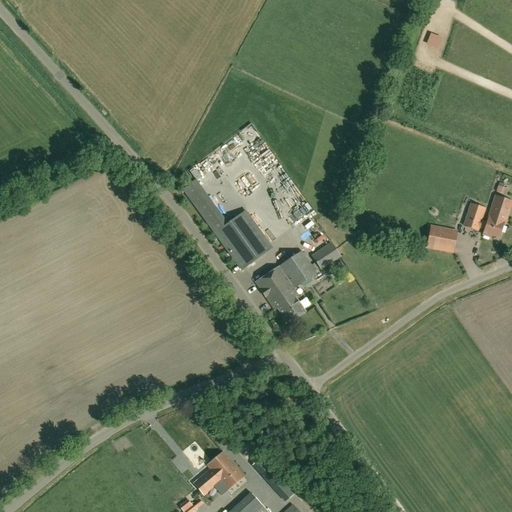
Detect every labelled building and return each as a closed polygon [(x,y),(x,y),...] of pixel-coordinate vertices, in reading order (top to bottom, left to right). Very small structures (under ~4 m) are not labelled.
[(488,215),(507,222),(511,205),(511,202),(494,196),(488,215)] [(487,217),(488,219),(488,220),(487,223),(481,221),(485,209),(471,205),(463,226),(478,231),(479,228),(484,230),(483,235),(490,238),(491,236),(499,238),(503,225),(503,224),(506,224),(507,222),(488,215),(487,217)] [(228,225),(216,234),(241,269),(270,248),(245,213),(228,225)] [(447,231),(437,229),(431,228),(427,248),(453,253),(456,233),(447,231)] [(321,270),(341,257),(331,242),(311,256),(321,270)] [(295,288),(316,274),(302,252),(255,283),(274,310),(277,308),(287,323),(305,312),(294,297),(297,295),(295,290),(296,289),(295,288)] [(217,478),(233,465),(223,452),(207,466),(211,470),(198,481),(207,492),(213,486),(220,481),(217,478)] [(244,477),(233,465),(217,478),(220,481),(221,483),(215,488),(221,496),(244,477)] [(262,477),(285,501),(294,492),(271,469),(262,477)] [(284,511),(268,511),(250,492),(228,511),(299,511),(293,505),(284,511)]
